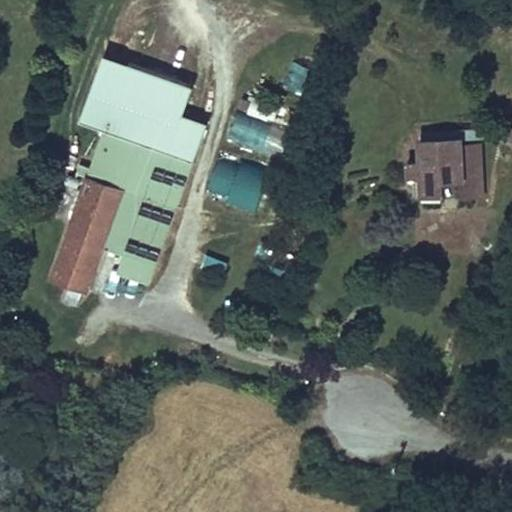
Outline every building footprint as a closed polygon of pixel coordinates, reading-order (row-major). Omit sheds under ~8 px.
[(122,255),(156,267),(207,123),(182,114),(192,85),(101,53),(78,121),(102,129),(86,175),(124,188),(103,248),(122,255)] [(275,118),(276,100),(250,98),(249,116),(275,118)] [(234,118),(230,144),(284,153),(288,127),(234,118)] [(461,137),(439,139),(442,180),(463,179),(464,195),(483,194),(480,144),(461,145),(461,137)] [(424,139),(425,161),(426,174),(427,193),(442,192),(442,180),(439,139),(424,139)] [(204,193),(255,213),(270,174),(219,154),(204,193)] [(411,175),(426,174),(425,161),(410,161),(411,175)] [(47,279),(87,293),(103,248),(124,188),(86,175),(84,174),(47,279)] [(212,252),(205,264),(222,274),(229,262),(212,252)] [(150,286),(156,267),(122,255),(115,274),(150,286)]
